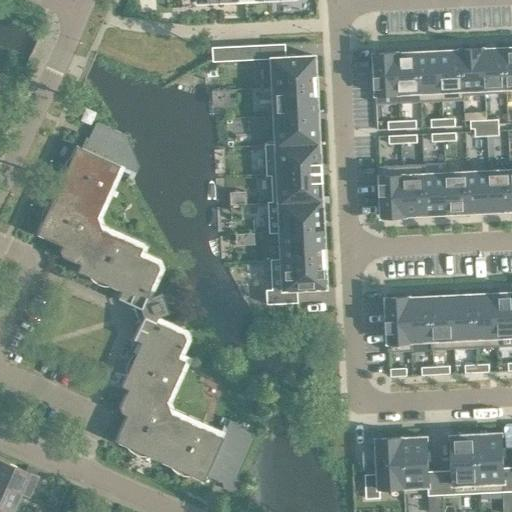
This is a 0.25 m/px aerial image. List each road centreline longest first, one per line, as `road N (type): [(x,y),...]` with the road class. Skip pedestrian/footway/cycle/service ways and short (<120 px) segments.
road 1 (residential): [(337,3),(349,249)]
road 2 (residential): [(172,511),(0,435)]
road 3 (residential): [(0,182),(77,12)]
road 4 (residential): [(511,241),(349,249)]
road 5 (residential): [(349,249),(358,404)]
road 6 (residential): [(511,397),(358,404)]
